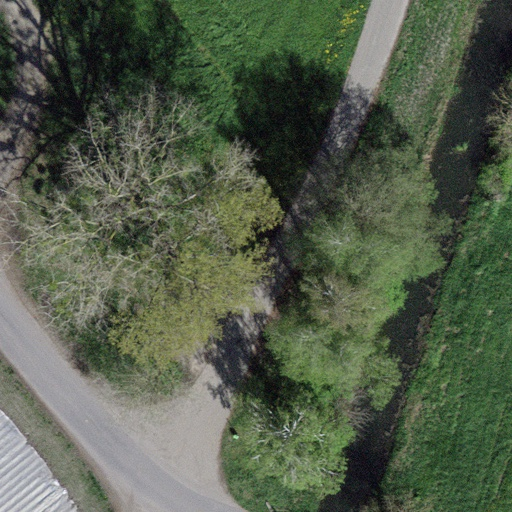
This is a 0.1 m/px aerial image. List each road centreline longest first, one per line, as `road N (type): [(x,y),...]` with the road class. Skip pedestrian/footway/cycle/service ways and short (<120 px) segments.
road 1 (track): [(271,208),(172,511)]
road 2 (track): [(165,511),(64,410),(0,322)]
road 3 (track): [(271,208),(340,0)]
road 4 (track): [(0,1),(33,43),(29,95),(0,155)]
